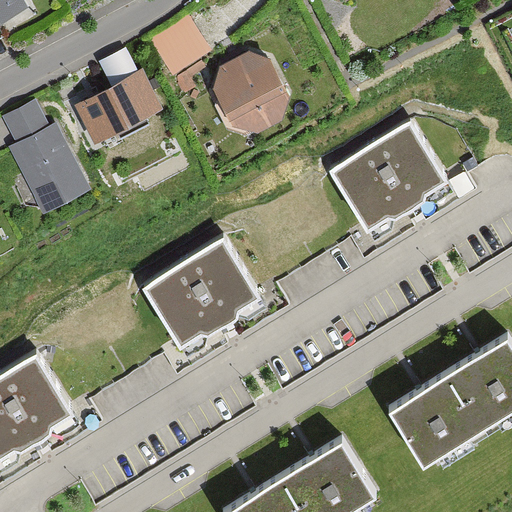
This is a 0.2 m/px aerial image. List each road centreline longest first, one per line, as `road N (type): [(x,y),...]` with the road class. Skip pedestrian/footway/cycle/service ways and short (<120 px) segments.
road 1 (residential): [(5,511),(11,498),(497,210)]
road 2 (residential): [(108,511),(511,266)]
road 3 (residential): [(0,85),(156,0)]
